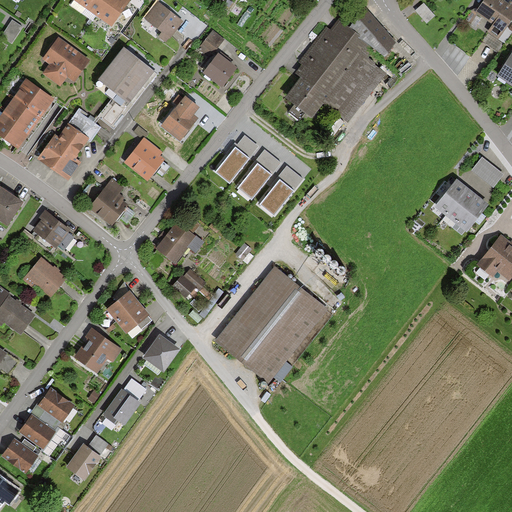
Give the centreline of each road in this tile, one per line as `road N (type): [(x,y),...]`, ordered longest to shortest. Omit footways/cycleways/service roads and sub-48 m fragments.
road 1 (track): [(430,57),(350,137),(335,172),(193,340)]
road 2 (residential): [(124,255),(326,0)]
road 3 (track): [(357,511),(269,434),(193,340)]
road 4 (residential): [(0,423),(124,255)]
road 5 (residential): [(383,0),(511,156)]
road 6 (residential): [(0,161),(124,255)]
road 7 (residential): [(175,316),(153,332),(87,426)]
road 8 (track): [(350,137),(312,156),(241,107)]
